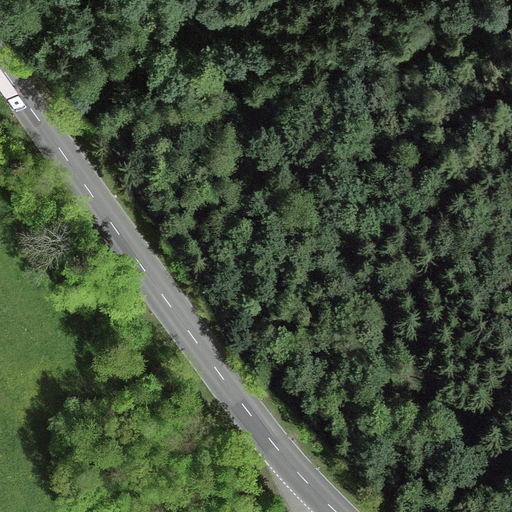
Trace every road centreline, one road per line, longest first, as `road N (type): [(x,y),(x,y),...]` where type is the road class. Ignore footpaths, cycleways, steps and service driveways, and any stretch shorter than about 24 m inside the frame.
road 1 (track): [(511,488),(450,417),(325,230),(198,0)]
road 2 (tertiary): [(0,69),(228,387),(335,511)]
